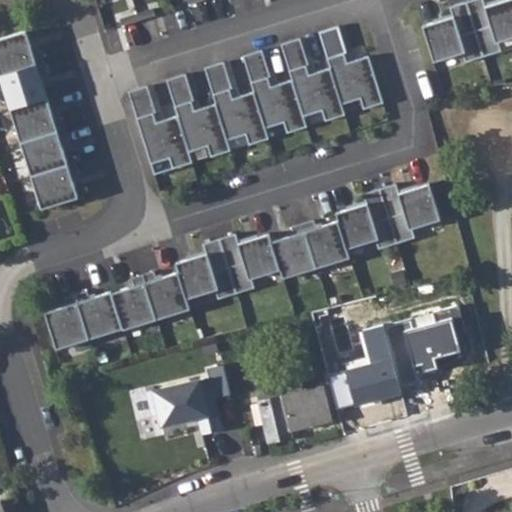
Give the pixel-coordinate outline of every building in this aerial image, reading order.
[(483,0),(476,0),(466,3),(483,57),(501,52),(499,43),(511,38),(511,0),(509,0),(485,7),(483,0)] [(453,18),(423,28),(434,63),(463,54),(466,63),(483,57),(466,3),(450,8),(453,18)] [(154,9),(137,14),(139,21),(156,16),(154,9)] [(121,20),(123,26),(139,21),(137,14),(121,20)] [(339,27),(320,33),(342,105),(361,99),(364,110),(383,104),(369,57),(347,64),(345,56),(347,55),(339,27)] [(27,31),(0,39),(0,75),(0,76),(45,62),(41,51),(34,53),(27,31)] [(300,39),(281,45),(293,81),(304,117),(322,111),(326,122),(345,116),(342,105),(330,69),(309,75),(307,67),(309,66),(300,39)] [(263,51),(243,57),(254,92),(266,129),(285,123),(288,134),(307,127),(304,117),(293,81),(271,88),(269,79),(271,78),(263,51)] [(45,62),(0,76),(11,109),(47,98),(41,76),(48,73),(45,62)] [(224,63),(206,68),(228,141),(246,135),(250,145),(269,139),(266,129),(254,92),(233,99),(230,91),(233,90),(224,63)] [(186,74),(167,81),(178,116),(190,152),(208,146),(211,157),(231,151),(228,141),(216,105),(195,111),(193,103),(195,102),(186,74)] [(148,86),(129,92),(152,164),(170,159),(174,169),(193,163),(190,152),(178,116),(157,123),(154,114),(157,114),(148,86)] [(47,98),(11,109),(21,142),(65,129),(62,117),(55,120),(47,98)] [(342,105),(345,116),(364,110),(361,99),(342,105)] [(304,117),(307,127),(326,122),(322,111),(304,117)] [(266,129),(269,139),(288,134),(285,123),(266,129)] [(65,129),(21,142),(31,176),(68,165),(62,142),(69,140),(65,129)] [(228,141),(231,151),(250,145),(246,135),(228,141)] [(190,152),(193,163),(211,157),(208,146),(190,152)] [(152,164),(155,174),(174,169),(170,159),(152,164)] [(31,176),(42,209),(79,198),(72,176),(80,174),(76,162),(68,165),(31,176)] [(396,184),(380,189),(396,244),(414,238),(412,229),(440,220),(429,184),(399,194),(396,184)] [(366,204),(336,213),(338,221),(347,249),(376,240),(379,249),(396,244),(380,189),(364,194),(366,204)] [(314,220),(302,223),(317,268),(350,258),(347,249),(338,221),(317,228),(314,220)] [(272,242),(280,270),(283,279),(317,268),(302,223),(291,227),(293,235),(272,242)] [(236,234),(220,239),(237,294),(255,288),(252,279),(280,270),(272,242),(269,234),(239,244),(236,234)] [(206,254),(176,263),(179,272),(187,299),(216,290),(219,299),(237,294),(220,239),(204,244),(206,254)] [(155,271),(143,275),(157,319),(190,309),(187,299),(179,272),(157,279),(155,271)] [(112,293),(123,328),(124,330),(157,319),(143,275),(132,278),(134,286),(112,293)] [(88,291),(76,294),(90,339),(123,328),(112,293),(112,291),(90,298),(88,291)] [(90,339),(76,294),(65,298),(67,305),(45,312),(57,349),(90,339)] [(455,308),(382,327),(394,372),(422,365),(425,372),(436,369),(434,358),(454,352),(446,319),(457,316),(455,308)] [(394,372),(382,327),(362,332),(370,362),(325,375),(335,413),(401,395),(394,372)] [(229,395),(222,364),(204,368),(206,376),(149,390),(159,429),(202,419),(205,431),(220,428),(212,399),(229,395)] [(253,399),(266,446),(290,439),(288,433),(334,420),(323,380),(253,399)]
